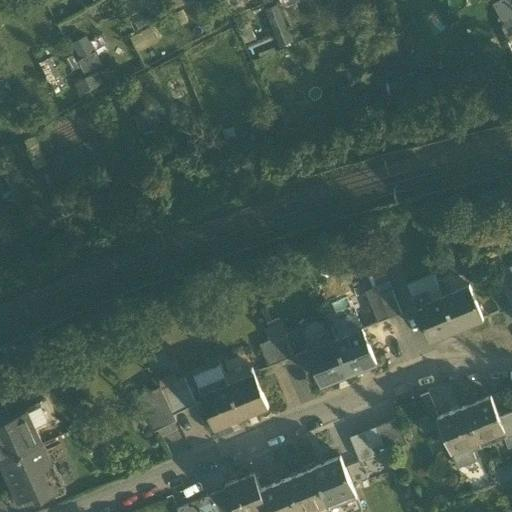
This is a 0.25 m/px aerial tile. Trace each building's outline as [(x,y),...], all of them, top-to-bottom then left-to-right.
[(280,45),(292,42),(285,15),(273,18),(280,45)] [(88,35),(74,42),(81,57),(95,50),(88,35)] [(399,60),(347,60),(347,81),(399,81),(399,60)] [(498,271),(504,286),(511,282),(511,268),(511,266),(498,271)] [(431,300),(443,295),(434,272),(407,283),(412,297),(428,290),(431,300)] [(469,284),(443,295),(457,329),(484,318),(469,284)] [(500,312),(511,307),(511,305),(504,286),(491,291),(500,312)] [(392,289),(380,294),(390,318),(402,313),(392,289)] [(430,340),(457,329),(443,295),(431,300),(428,290),(412,297),(430,340)] [(378,323),(390,318),(380,294),(369,298),(378,323)] [(266,322),(273,340),(274,343),(286,339),(288,338),(279,317),(266,322)] [(362,328),(335,339),(349,373),(376,362),(362,328)] [(286,339),(274,343),(282,362),(293,357),(286,339)] [(322,384),(349,373),(335,339),(308,350),(309,351),(322,384)] [(269,367),(282,362),(274,343),(273,340),(260,345),(269,367)] [(193,375),(199,388),(225,377),(220,364),(193,375)] [(252,366),(225,377),(242,417),(268,406),(255,372),(252,366)] [(158,381),(162,389),(179,381),(175,373),(158,381)] [(215,428),(242,417),(225,377),(199,388),(204,400),(215,428)] [(0,398),(0,400),(12,395),(4,378),(0,379),(0,398)] [(179,381),(162,389),(174,415),(197,404),(185,378),(179,381)] [(177,421),(174,415),(162,389),(140,399),(144,409),(151,423),(155,431),(177,421)] [(491,395),(464,406),(478,440),(480,446),(505,436),(507,435),(499,415),(491,395)] [(437,417),(452,451),(470,444),(478,440),(464,406),(437,417)] [(41,407),(28,412),(35,427),(48,421),(41,407)] [(42,443),(35,427),(28,412),(27,409),(0,420),(0,458),(2,462),(42,443)] [(151,423),(144,409),(128,416),(135,431),(151,423)] [(511,409),(499,415),(507,435),(505,436),(508,446),(511,444),(511,409)] [(397,419),(377,427),(387,451),(407,443),(397,419)] [(360,461),(387,451),(377,427),(350,437),(360,461)] [(470,444),(472,449),(480,446),(478,440),(470,444)] [(59,480),(42,443),(2,462),(20,501),(35,494),(38,500),(57,491),(54,483),(59,480)] [(472,449),(470,444),(452,451),(457,465),(476,458),(472,449)] [(340,457),(313,468),(330,508),(356,497),(340,457)] [(511,461),(493,469),(499,483),(511,477),(511,461)] [(313,468),(287,479),(300,511),(318,511),(330,508),(313,468)] [(263,511),(268,510),(260,489),(261,489),(254,472),(225,484),(226,488),(227,488),(237,511),(263,511)] [(300,511),(287,479),(261,489),(260,489),(268,510),(269,511),(300,511)] [(226,488),(210,495),(218,511),(237,511),(227,488),(226,488)] [(218,511),(210,495),(210,494),(177,509),(178,511),(218,511)]
